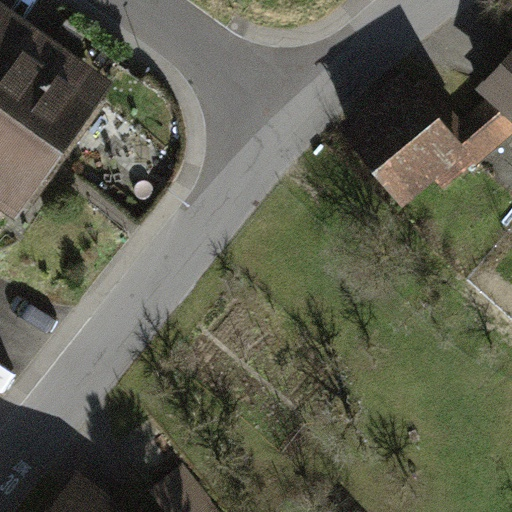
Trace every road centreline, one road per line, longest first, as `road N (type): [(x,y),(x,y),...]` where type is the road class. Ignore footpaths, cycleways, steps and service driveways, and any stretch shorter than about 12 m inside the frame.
road 1 (residential): [(0,472),(288,110)]
road 2 (residential): [(288,110),(135,0)]
road 3 (residential): [(288,110),(428,0)]
